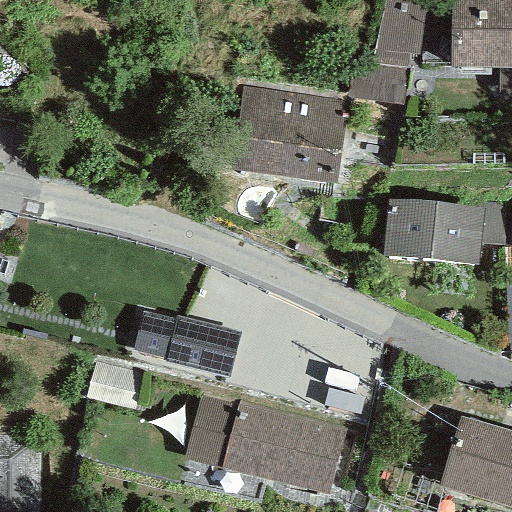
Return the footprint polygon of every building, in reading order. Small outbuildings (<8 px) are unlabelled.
[(144,0),(101,0),(142,11),(144,0)] [(450,65),(448,4),(398,0),(385,0),(373,67),(408,71),(408,60),(420,60),(420,66),(450,65)] [(496,100),(511,99),(511,2),(448,4),(450,65),(450,82),(496,81),(496,100)] [(403,110),(408,71),(373,67),(355,65),(351,104),(403,110)] [(333,193),(343,102),(253,92),(252,105),(239,104),(231,181),(333,193)] [(482,221),(479,247),(503,247),(504,205),(478,203),(476,220),(482,221)] [(511,205),(504,205),(503,247),(511,247),(511,205)] [(383,270),(476,279),(479,247),(482,221),(476,220),(389,212),(383,270)] [(176,324),(143,317),(133,355),(166,363),(165,368),(230,384),(241,337),(177,321),(176,324)] [(135,415),(135,373),(95,363),(86,402),(135,415)] [(349,434),(202,394),(183,466),(329,505),(349,434)] [(511,511),(511,439),(459,425),(438,500),(482,511),(511,511)] [(0,511),(39,511),(41,435),(0,434),(0,511)]
